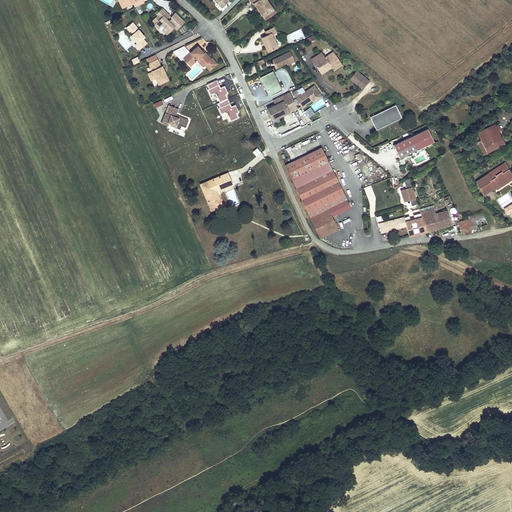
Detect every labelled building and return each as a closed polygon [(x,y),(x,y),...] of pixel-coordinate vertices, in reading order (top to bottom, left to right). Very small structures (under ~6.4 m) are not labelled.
[(274,10),(266,0),(249,0),(253,4),(254,4),(264,17),(274,10)] [(177,30),(184,22),(175,13),(171,17),(172,18),(169,21),(167,20),(167,21),(165,20),(166,19),(169,15),(162,8),(156,14),(158,16),(161,18),(156,23),(155,25),(159,28),(162,25),(164,27),(164,29),(163,30),(167,34),(174,27),(177,30)] [(265,20),(275,13),(274,10),(264,17),(265,20)] [(145,37),(140,31),(139,32),(138,30),(138,29),(132,22),(126,27),(130,32),(131,31),(133,34),(131,36),(137,43),(135,44),(139,50),(147,43),(143,38),(145,37)] [(278,46),(272,35),(275,33),(273,28),(265,32),(267,35),(261,38),(268,51),(278,46)] [(211,59),(205,52),(204,53),(202,51),(198,46),(190,52),(189,53),(184,46),(173,51),(181,60),(183,58),(188,64),(194,59),(195,58),(197,60),(199,58),(205,65),(206,64),(211,69),(217,64),(212,58),(211,59)] [(328,60),(335,55),(333,51),(325,57),(327,60),(328,60)] [(295,61),(290,52),(273,60),(276,68),(286,63),(290,61),(291,63),(295,61)] [(325,57),(321,52),(311,59),(318,70),(324,71),(331,66),(332,68),(334,71),(343,65),(335,55),(328,60),(327,60),(325,57)] [(157,59),(155,54),(146,59),(148,63),(157,59)] [(205,65),(199,58),(197,60),(203,67),(205,65)] [(169,79),(166,73),(164,74),(163,71),(164,71),(162,66),(161,66),(157,59),(148,63),(152,71),(148,74),(151,81),(155,78),(158,84),(169,79)] [(254,66),(247,69),(250,76),(257,73),(254,66)] [(322,75),(332,68),(331,66),(324,71),(318,70),(322,75)] [(282,89),(273,71),(260,77),(269,96),(282,89)] [(369,81),(356,71),(350,79),(363,89),(369,81)] [(220,88),(217,80),(208,84),(209,88),(207,89),(210,95),(216,93),(220,102),(218,103),(220,107),(219,108),(221,114),(226,111),(224,106),(229,103),(225,94),(228,93),(225,86),(220,88)] [(320,94),(314,86),(296,98),(302,108),(306,105),(305,104),(312,100),(320,94)] [(292,110),(297,108),(289,92),(273,100),(275,105),(267,109),(272,120),(289,112),(287,107),(290,106),(292,110)] [(314,103),(322,97),(320,94),(312,100),(314,103)] [(376,130),(402,118),(396,105),(370,117),(371,119),(373,119),(375,123),(373,124),(376,130)] [(185,127),(188,120),(179,116),(178,118),(176,117),(177,116),(175,115),(178,109),(170,106),(167,114),(165,113),(161,123),(167,125),(168,123),(171,124),(176,126),(176,123),(181,125),(185,127)] [(308,118),(314,114),(310,107),(304,112),(308,118)] [(498,147),(504,143),(498,132),(495,126),(495,125),(477,133),(481,140),(487,152),(498,147)] [(400,158),(428,144),(425,138),(431,135),(428,129),(394,145),(400,158)] [(428,144),(434,141),(431,135),(425,138),(428,144)] [(487,152),(481,140),(477,142),(483,154),(487,152)] [(257,148),(252,152),(256,157),(261,153),(257,148)] [(350,208),(321,148),(285,165),(320,238),(338,230),(337,228),(338,227),(336,223),(335,223),(332,217),(350,208)] [(511,175),(508,169),(505,163),(497,167),(498,167),(476,181),(484,195),(495,187),(511,177),(511,176),(511,175)] [(216,191),(232,184),(227,174),(207,182),(208,185),(202,188),(209,204),(211,203),(214,209),(222,206),(217,195),(215,196),(213,192),(216,191)] [(418,204),(409,177),(404,181),(406,188),(400,190),(404,202),(410,200),(412,206),(418,204)] [(497,190),(511,180),(511,177),(495,187),(497,190)] [(451,224),(447,211),(436,214),(434,209),(420,213),(426,232),(451,224)] [(426,232),(420,213),(413,215),(414,218),(410,219),(409,216),(404,217),(406,226),(409,234),(414,233),(413,232),(418,230),(419,233),(426,232)] [(461,232),(487,224),(483,215),(471,219),(470,217),(469,217),(469,216),(468,217),(468,219),(458,222),(461,232)] [(406,226),(404,217),(378,224),(381,233),(406,226)]
